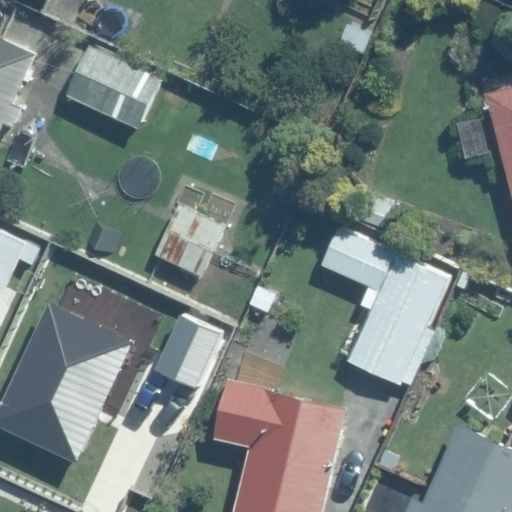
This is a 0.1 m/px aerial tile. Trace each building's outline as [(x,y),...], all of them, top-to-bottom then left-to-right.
[(0,143),(10,121),(22,126),(28,111),(16,106),(41,50),(0,31),(0,143)] [(172,74),(97,41),(74,93),(149,126),(172,74)] [(511,89),(497,92),(511,163),(511,89)] [(462,119),(463,123),(468,158),(498,154),(492,115),(462,119)] [(234,225),(187,203),(163,254),(210,276),(234,225)] [(38,236),(0,217),(0,293),(8,297),(38,236)] [(460,277),(349,220),(327,264),(376,289),(368,305),(378,310),(354,358),(418,390),(448,331),(436,325),(460,277)] [(46,395),(0,371),(0,426),(23,439),(46,395)] [(321,511),(348,405),(236,378),(223,431),(256,440),(238,511),(321,511)] [(511,511),(511,442),(466,422),(430,501),(417,495),(409,511),(511,511)]
